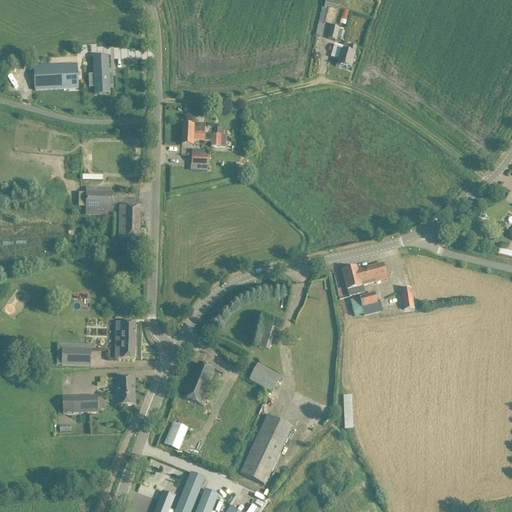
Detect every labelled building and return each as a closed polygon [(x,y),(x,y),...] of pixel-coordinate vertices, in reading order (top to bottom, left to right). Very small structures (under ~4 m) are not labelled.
[(321,37),(324,25),(330,26),(327,39),(335,42),(336,40),(343,42),(345,32),(343,32),(344,28),(334,25),(339,3),(327,0),(325,0),(324,9),(322,9),(316,36),(321,37)] [(83,44),(83,55),(96,55),(96,44),(83,44)] [(350,70),(353,60),(355,55),(354,54),(356,48),(344,44),(343,47),(334,45),(330,58),(339,60),(337,66),(350,70)] [(112,74),(108,74),(108,68),(109,68),(108,56),(107,56),(107,57),(93,58),(93,57),(92,57),(93,69),(94,69),(95,95),(109,94),(109,87),(113,87),(112,74)] [(34,67),(35,91),(78,89),(77,65),(34,67)] [(183,126),(182,146),(192,146),(192,141),(211,142),(211,147),(225,148),(225,142),(226,136),(223,135),(223,129),(217,129),(217,136),(204,135),(205,133),(204,133),(204,126),(195,125),(193,127),(183,126)] [(191,165),(201,166),(207,166),(208,157),(192,156),(191,165)] [(113,194),(85,194),(85,209),(113,209),(113,194)] [(119,239),(139,240),(140,207),(119,207),(119,239)] [(342,271),(345,281),(349,298),(365,293),(363,286),(375,283),(374,281),(386,277),(382,264),(357,271),(356,268),(342,271)] [(403,311),(414,309),(411,289),(401,291),(403,311)] [(376,302),(374,295),(359,299),(363,316),(383,312),(380,301),(376,302)] [(135,323),(121,323),(116,323),(115,359),(134,360),(135,323)] [(268,351),(275,329),(265,326),(259,348),(268,351)] [(90,367),(91,351),(62,350),(61,366),(90,367)] [(201,399),(213,370),(198,364),(184,399),(199,405),(203,407),(206,401),(201,399)] [(249,381),(272,393),(280,378),(257,365),(249,381)] [(134,379),(124,379),(116,379),(118,407),(135,406),(134,379)] [(353,395),(343,395),(344,429),(354,429),(353,395)] [(73,414),(98,413),(97,397),(72,398),(73,414)] [(182,424),(193,428),(196,423),(184,418),(182,424)] [(290,429),(266,418),(239,476),(263,487),(290,429)] [(165,446),(179,451),(188,429),(174,424),(165,446)] [(191,511),(204,479),(200,477),(191,474),(176,509),(175,511),(174,511),(191,511)] [(211,511),(218,496),(204,491),(195,511),(211,511)] [(163,493),(154,511),(174,511),(175,511),(170,510),(174,498),(163,493)]
